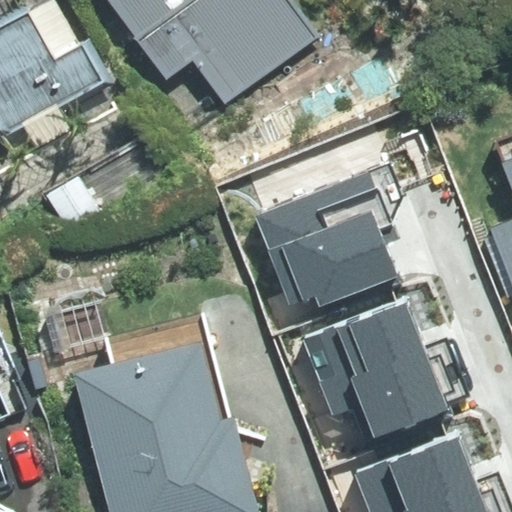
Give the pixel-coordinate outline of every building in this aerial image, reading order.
[(133,0),(157,21),(169,9),(203,43),(228,19),(246,35),(276,0),(133,0)] [(511,105),(464,125),(489,178),(458,192),(491,276),(511,267),(511,105)] [(83,157),(33,193),(70,245),(120,209),(83,157)] [(258,213),(286,291),(311,282),(318,301),(397,273),(381,226),(394,221),(376,171),(258,213)] [(299,344),(330,424),(371,408),(384,443),(444,420),(400,306),(299,344)] [(88,511),(114,511),(229,476),(176,309),(34,341),(88,511)] [(349,468),(366,511),(482,511),(450,429),(349,468)]
